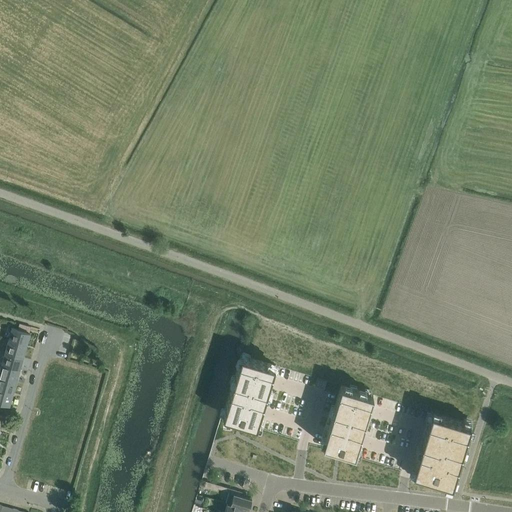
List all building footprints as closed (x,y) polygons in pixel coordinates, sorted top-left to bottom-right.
[(30,333),(11,327),(8,339),(27,345),(30,333)] [(23,357),(27,345),(8,339),(5,351),(23,357)] [(20,369),(23,357),(5,351),(1,363),(20,369)] [(241,354),(223,415),(236,419),(235,420),(243,422),(244,421),(256,425),(275,364),(241,354)] [(0,375),(17,380),(20,369),(1,363),(0,367),(0,375)] [(0,388),(13,392),(17,380),(0,375),(0,388)] [(341,384),(323,444),(333,447),(333,449),(344,452),(344,451),(355,454),(373,394),(341,384)] [(0,401),(10,405),(13,392),(0,388),(0,401)] [(431,411),(413,472),(428,477),(428,478),(436,480),(436,479),(452,484),(470,423),(431,411)] [(229,491),(226,502),(228,502),(230,503),(230,504),(245,508),(248,509),(252,497),(241,494),(235,492),(234,492),(229,491)] [(244,511),(245,508),(230,504),(230,503),(228,502),(224,511),(244,511)]
